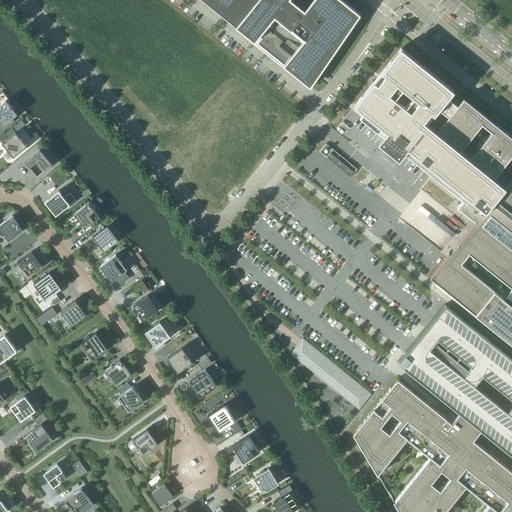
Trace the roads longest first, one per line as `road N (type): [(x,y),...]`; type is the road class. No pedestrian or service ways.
road 1 (unclassified): [(404,0),(223,225),(202,221),(22,0)]
road 2 (residential): [(183,418),(31,210),(0,195)]
road 3 (secondary): [(404,0),(511,87)]
